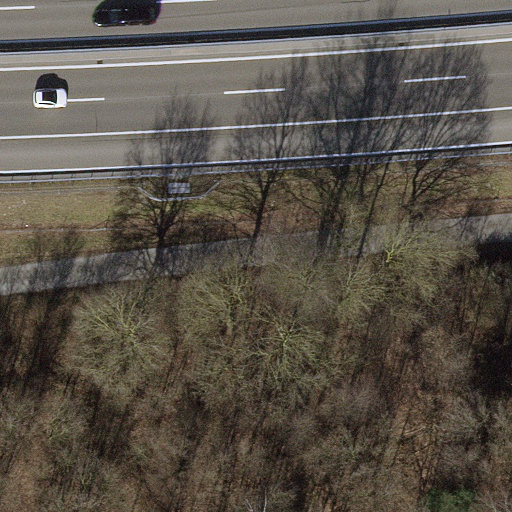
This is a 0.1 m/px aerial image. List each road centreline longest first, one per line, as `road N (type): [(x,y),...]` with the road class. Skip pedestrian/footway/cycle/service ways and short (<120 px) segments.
road 1 (track): [(511,231),(0,280)]
road 2 (motorway): [(0,103),(511,73)]
road 3 (motorway): [(213,0),(0,9)]
